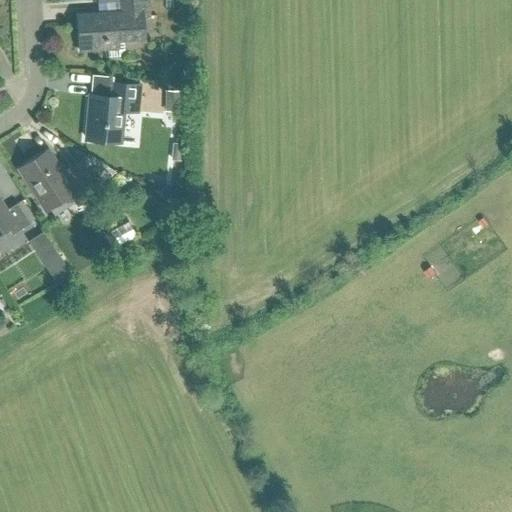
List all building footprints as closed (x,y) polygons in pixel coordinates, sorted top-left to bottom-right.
[(77,14),(79,50),(107,49),(106,41),(144,39),(142,17),(149,17),(147,0),(119,0),(120,12),(77,14)] [(110,97),(89,95),(85,139),(118,142),(121,111),(136,113),(138,86),(111,83),(110,97)] [(179,111),(179,91),(164,91),(164,111),(179,111)] [(172,142),(170,160),(180,161),(182,143),(172,142)] [(46,149),(17,168),(44,209),(69,193),(76,204),(96,191),(77,161),(61,172),(46,149)] [(0,200),(0,231),(6,227),(11,234),(29,223),(16,202),(5,209),(0,200)] [(402,322),(419,307),(403,289),(421,274),(398,249),(355,287),(381,317),(390,309),(402,322)] [(459,313),(444,284),(451,280),(447,273),(422,286),(428,297),(421,300),(428,312),(416,318),(429,344),(446,335),(451,345),(465,338),(460,328),(470,322),(464,310),(459,313)] [(432,445),(443,466),(452,461),(442,440),(432,445)]
